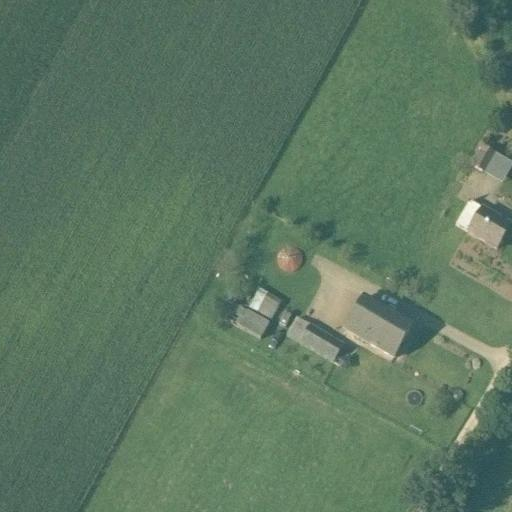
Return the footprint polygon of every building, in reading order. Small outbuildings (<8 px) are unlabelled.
[(482,147),(470,168),(485,176),(496,155),(482,147)] [(511,228),(482,210),(469,203),(455,227),(496,252),(511,228)] [(284,274),(302,268),(298,254),(279,260),(284,274)] [(256,289),(247,306),(274,320),(283,303),(256,289)] [(345,333),(393,361),(413,328),(366,300),(345,333)] [(224,321),(260,341),(269,326),(233,305),(224,321)] [(286,337),(333,365),(344,346),(296,319),(286,337)]
